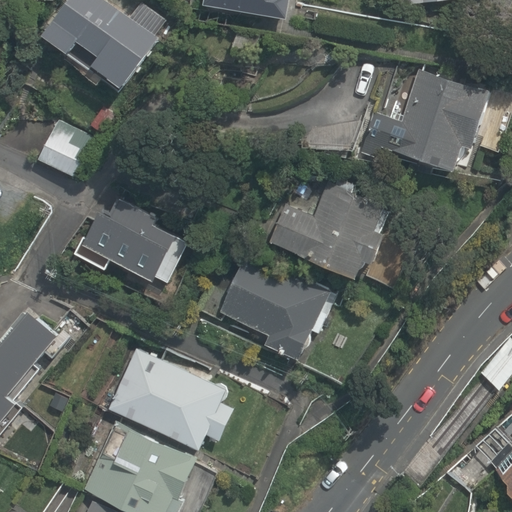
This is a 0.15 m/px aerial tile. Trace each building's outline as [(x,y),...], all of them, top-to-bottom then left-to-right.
[(147,25),(113,0),(85,0),(59,38),(107,72),(110,68),(148,95),(191,34),(158,10),(147,25)] [(245,0),(241,17),(326,40),(335,7),(328,6),(329,0),(245,0)] [(450,0),(452,10),(510,5),(509,0),(450,0)] [(412,118),(401,154),(498,183),(507,155),(511,156),(511,99),(449,81),(435,126),(412,118)] [(101,153),(62,133),(48,160),(87,180),(101,153)] [(286,198),(271,236),(394,285),(412,239),(386,228),(400,194),(333,167),(316,210),(286,198)] [(119,202),(97,249),(174,285),(196,238),(119,202)] [(254,261),(231,314),(286,337),(282,348),(304,357),(310,343),(329,352),(350,302),(254,261)] [(69,338),(43,316),(0,364),(0,435),(3,438),(30,407),(18,396),(69,338)] [(511,373),(511,346),(504,340),(480,372),(501,388),(511,373)] [(143,353),(118,411),(217,453),(224,435),(233,439),(244,413),(233,408),(239,394),(143,353)] [(122,420),(92,488),(145,511),(174,511),(181,497),(197,504),(216,463),(122,420)] [(511,445),(495,463),(508,479),(507,489),(511,494),(511,445)]
